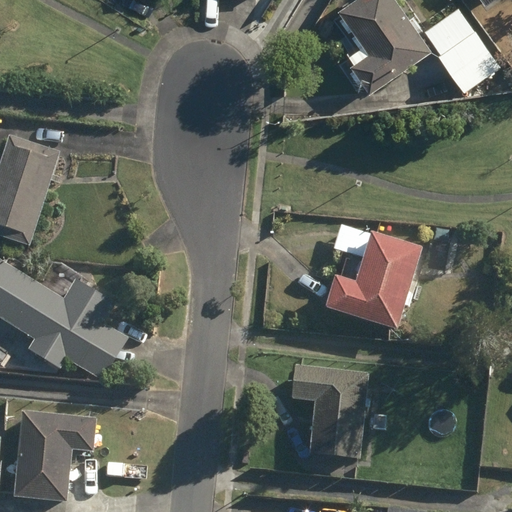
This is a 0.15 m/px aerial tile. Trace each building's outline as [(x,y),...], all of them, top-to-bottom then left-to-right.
[(351,67),(370,94),(432,52),(395,0),(352,0),(338,10),(369,54),(351,67)] [(439,57),(465,94),(501,68),(458,9),(424,33),(441,55),(439,57)] [(0,161),(0,236),(29,245),(59,153),(8,136),(0,161)] [(326,309),(398,330),(422,247),(342,224),(335,249),(363,257),(356,283),(336,277),(326,309)] [(0,260),(0,323),(32,342),(29,347),(62,366),(64,362),(99,383),(127,337),(104,323),(116,304),(76,280),(65,299),(0,260)] [(311,459),(361,463),(369,378),(297,372),(294,404),(315,406),(311,459)] [(14,501),(67,506),(72,454),(94,457),(97,423),(22,415),(14,501)] [(374,431),(385,433),(387,419),(376,418),(374,431)]
